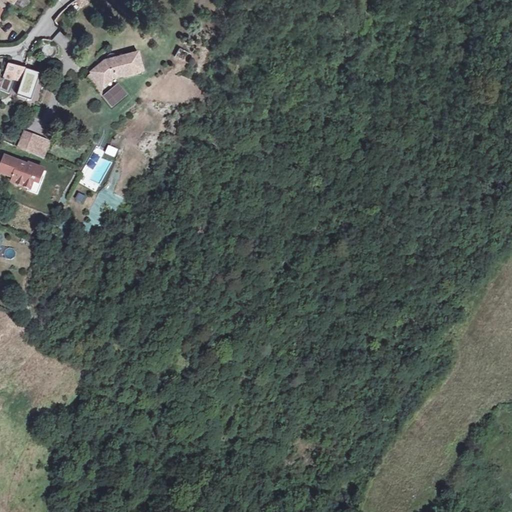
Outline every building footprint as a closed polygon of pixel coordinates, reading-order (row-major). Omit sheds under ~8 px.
[(8,0),(11,2),(12,3),(26,12),(31,4),(26,0),(8,0)] [(92,0),(76,0),(75,1),(81,9),(89,3),(92,0)] [(183,64),(189,55),(178,49),(173,58),(183,64)] [(93,73),(104,87),(115,78),(143,71),(139,54),(105,63),(93,73)] [(13,80),(22,82),(17,95),(28,100),(38,74),(24,70),(10,68),(4,80),(0,89),(0,90),(7,92),(13,80)] [(103,96),(104,87),(93,73),(89,77),(103,96)] [(38,74),(28,100),(31,100),(41,75),(38,74)] [(120,86),(106,98),(115,110),(130,97),(120,86)] [(18,148),(22,150),(42,159),(49,142),(24,134),(18,148)] [(20,175),(18,179),(17,183),(31,188),(35,179),(41,181),(45,170),(30,164),(29,165),(6,157),(0,172),(14,178),(16,174),(20,175)] [(81,195),(77,204),(86,207),(89,198),(81,195)]
